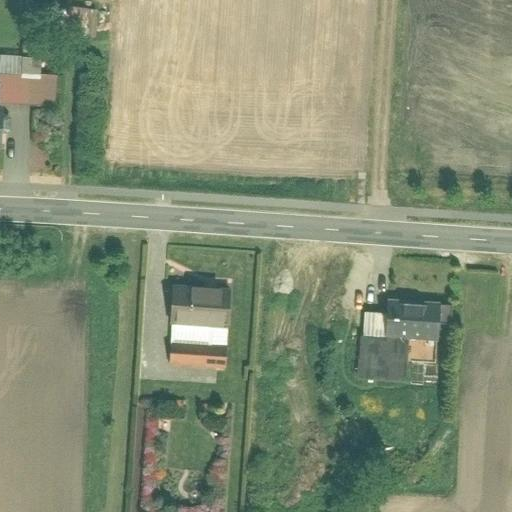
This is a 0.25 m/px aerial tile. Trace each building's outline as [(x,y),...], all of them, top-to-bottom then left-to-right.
[(102,7),(77,4),(74,32),(98,35),(102,7)] [(3,52),(1,100),(65,104),(67,72),(50,71),(52,43),(29,42),(29,53),(3,52)] [(0,103),(0,145),(6,146),(9,104),(0,103)] [(240,287),(174,284),(170,363),(234,366),(235,344),(221,343),(222,324),(239,325),(240,287)] [(368,311),(364,376),(414,379),(415,360),(441,361),(444,323),(464,324),(465,303),(393,299),(392,313),(368,311)]
